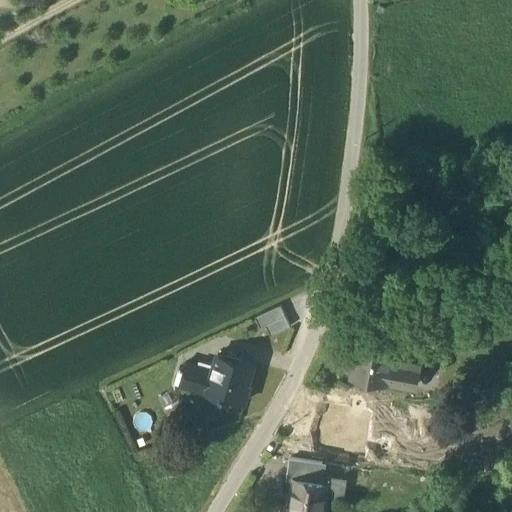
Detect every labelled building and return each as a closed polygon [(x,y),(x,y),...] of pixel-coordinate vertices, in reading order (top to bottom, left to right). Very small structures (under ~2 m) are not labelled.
[(281,304),(256,315),(261,326),(266,324),(286,314),(281,304)] [(286,314),(266,324),(271,334),(291,325),(286,314)] [(393,345),(360,338),(353,373),(387,380),(390,362),(391,358),(393,345)] [(253,363),(218,354),(211,380),(208,391),(208,393),(245,403),(250,384),(247,383),(253,363)] [(399,364),(390,362),(387,380),(415,385),(419,367),(418,367),(399,364)] [(433,365),(419,363),(418,367),(419,367),(415,385),(429,388),(433,365)] [(200,367),(186,364),(181,384),(208,391),(211,380),(198,376),(200,367)] [(444,367),(433,365),(429,388),(441,390),(444,367)] [(365,428),(368,399),(348,397),(346,427),(365,428)] [(323,462),(291,457),(288,478),(296,479),(296,478),(320,482),(323,462)] [(345,479),(327,476),(326,482),(327,483),(325,493),(342,496),(345,479)] [(320,482),(296,478),(296,479),(290,511),(308,511),(309,505),(323,507),(324,505),(325,493),(327,483),(326,482),(320,482)]
